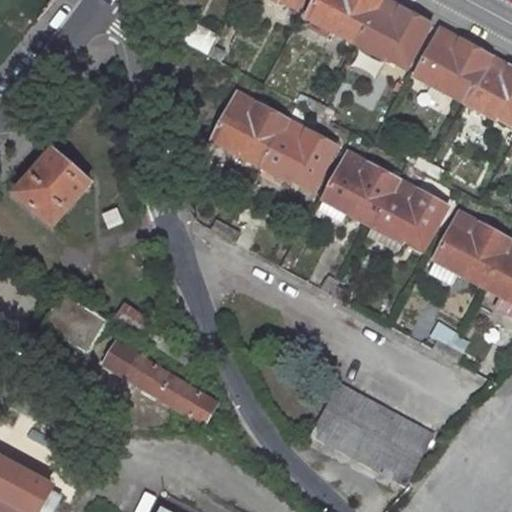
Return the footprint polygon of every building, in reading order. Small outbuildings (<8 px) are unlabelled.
[(321,0),(311,18),(342,35),(349,22),(366,33),(383,0),(321,0)] [(396,49),(415,59),(433,25),(387,0),(383,0),(366,33),(360,44),(390,60),(393,56),(396,49)] [(342,35),(360,44),(366,33),(349,22),(342,35)] [(221,39),(196,25),(185,45),(211,58),(216,49),(221,39)] [(445,31),(420,77),(449,93),(456,81),(475,91),(493,58),(445,31)] [(223,64),(228,55),(216,49),(211,58),(223,64)] [(393,56),(411,66),(415,59),(396,49),(393,56)] [(468,103),(500,120),(502,115),(506,108),(511,111),(511,67),(493,58),(475,91),(468,103)] [(449,93),(468,103),(475,91),(456,81),(449,93)] [(291,123),(243,98),(219,144),(245,158),(251,146),(271,156),(284,135),(291,123)] [(326,108),(313,100),(309,110),(322,116),(326,108)] [(333,123),(338,114),(326,108),(322,116),(333,123)] [(502,115),(511,120),(511,111),(506,108),(502,115)] [(313,136),(291,123),(284,135),(306,147),(313,136)] [(321,183),(339,150),(313,136),(306,147),(284,135),(271,156),(264,168),(296,185),(298,180),(302,173),(321,183)] [(245,158),(264,168),(271,156),(251,146),(245,158)] [(55,152),(18,193),(55,227),(92,186),(55,152)] [(374,168),(352,156),(346,168),(368,180),(374,168)] [(434,165),(421,158),(416,167),(430,174),(434,165)] [(441,180),(446,171),(434,165),(430,174),(441,180)] [(346,168),(328,202),(355,216),(361,204),(381,215),(394,194),(401,182),(374,168),(368,180),(346,168)] [(298,180),(317,191),(321,183),(302,173),(298,180)] [(424,194),(401,182),(394,194),(418,206),(424,194)] [(432,242),(451,208),(424,194),(418,206),(394,194),(381,215),(374,227),(406,243),(408,239),(412,231),(432,242)] [(355,216),(374,227),(381,215),(361,204),(355,216)] [(118,209),(106,216),(112,228),(124,221),(118,209)] [(485,226),(464,216),(457,227),(478,239),(485,226)] [(230,227),(218,221),(213,230),(225,236),(230,227)] [(457,227),(439,260),(467,275),(472,264),(492,275),(505,253),(511,241),(485,226),(478,239),(457,227)] [(237,243),(242,235),(230,227),(225,236),(237,243)] [(370,233),(402,249),(406,243),(374,227),(370,233)] [(408,239),(427,250),(432,242),(412,231),(408,239)] [(486,285),(511,299),(511,256),(505,253),(492,275),(486,285)] [(467,275),(486,285),(492,275),(472,264),(467,275)] [(338,287),(327,280),(321,289),(333,295),(338,287)] [(345,302),(350,294),(338,287),(333,295),(345,302)] [(64,294),(45,325),(90,353),(109,321),(64,294)] [(154,325),(146,338),(189,364),(196,351),(154,325)] [(451,347),(439,341),(433,350),(445,357),(451,347)] [(218,404),(119,342),(106,363),(205,425),(218,404)] [(458,364),(463,354),(451,347),(445,357),(458,364)] [(339,385),(312,436),(406,486),(433,438),(339,385)] [(0,494),(31,511),(37,511),(38,510),(41,511),(52,511),(60,497),(48,491),(52,485),(1,457),(0,459),(0,494)] [(31,511),(0,494),(0,511),(31,511)]
